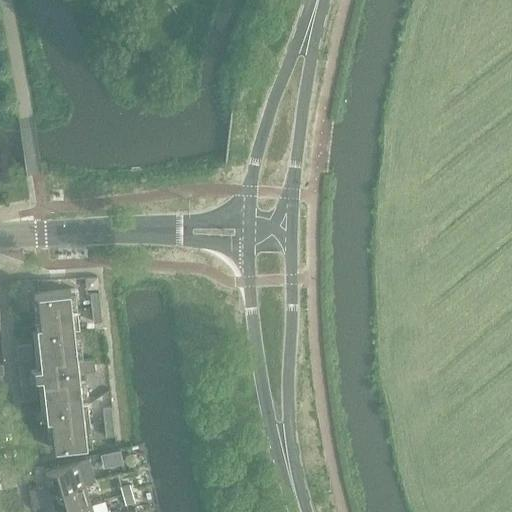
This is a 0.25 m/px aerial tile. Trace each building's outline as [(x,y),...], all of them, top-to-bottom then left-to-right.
[(44,382),(48,417),(51,448),(93,443),(88,403),(84,404),(80,372),(96,371),(94,359),(79,360),(75,329),(80,329),(76,289),(34,293),(42,359),(34,361),(33,357),(19,359),(21,365),(23,364),(25,381),(22,381),(22,387),(36,386),(36,381),(44,382)] [(90,292),(92,307),(101,306),(99,291),(90,292)] [(101,306),(92,307),(94,322),(102,321),(101,306)] [(17,345),(18,352),(32,350),(32,344),(17,345)] [(32,350),(18,352),(19,359),(33,357),(32,350)] [(22,387),(22,394),(37,392),(36,386),(22,387)] [(37,392),(22,394),(23,401),(38,399),(37,392)] [(103,407),(105,422),(113,421),(112,406),(103,407)] [(113,421),(105,422),(106,436),(115,435),(113,421)] [(45,471),(52,493),(85,483),(78,462),(45,471)] [(129,482),(121,484),(123,494),(131,491),(129,482)] [(85,483),(52,493),(57,511),(63,511),(91,504),(85,483)] [(30,489),(32,499),(47,494),(44,485),(30,489)] [(131,491),(123,494),(126,502),(134,500),(131,491)] [(47,494),(32,499),(35,508),(50,504),(47,494)]
